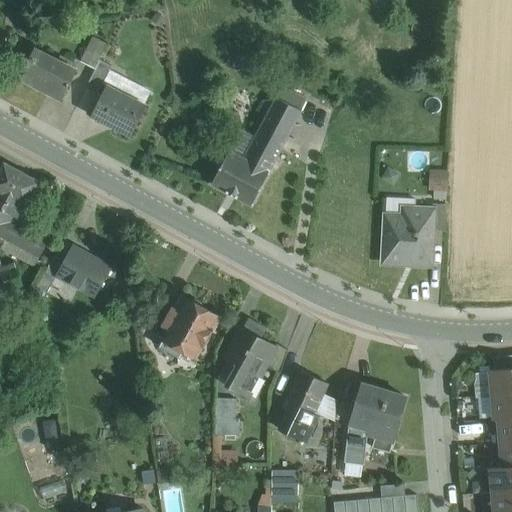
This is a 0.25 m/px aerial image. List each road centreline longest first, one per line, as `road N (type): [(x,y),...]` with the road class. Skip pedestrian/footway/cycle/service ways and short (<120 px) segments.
road 1 (tertiary): [(435,329),(317,297),(0,125)]
road 2 (residential): [(435,329),(450,511)]
